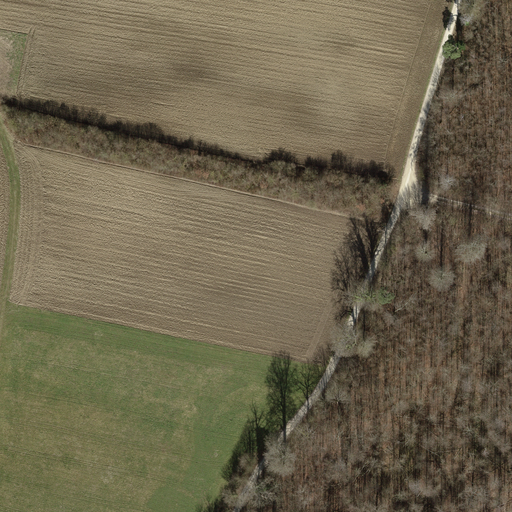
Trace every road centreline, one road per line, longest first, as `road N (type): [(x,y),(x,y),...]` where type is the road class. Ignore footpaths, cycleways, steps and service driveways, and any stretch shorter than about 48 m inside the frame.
road 1 (track): [(463,0),(351,334),(238,511)]
road 2 (track): [(0,128),(14,180),(0,282)]
